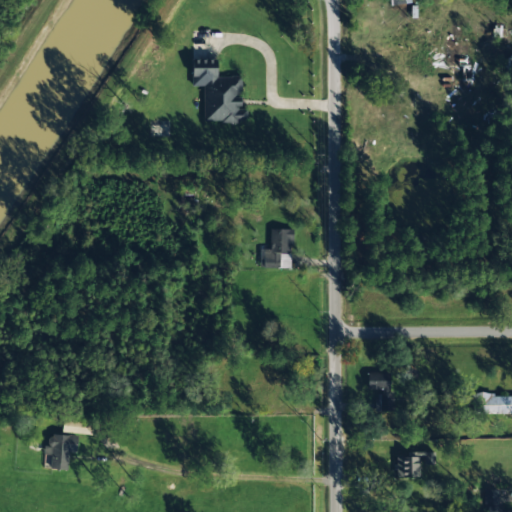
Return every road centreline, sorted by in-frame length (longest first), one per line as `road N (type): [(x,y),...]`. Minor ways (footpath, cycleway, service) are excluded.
road 1 (residential): [(336,511),(330,0)]
road 2 (residential): [(511,329),(335,331)]
